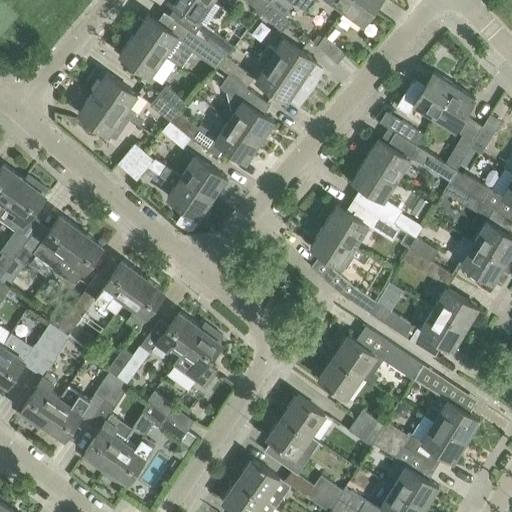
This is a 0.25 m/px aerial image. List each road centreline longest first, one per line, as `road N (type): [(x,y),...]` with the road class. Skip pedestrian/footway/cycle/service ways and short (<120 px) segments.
road 1 (residential): [(201,272),(434,0)]
road 2 (residential): [(164,511),(263,360),(255,319),(201,272)]
road 3 (residential): [(201,272),(15,109)]
road 4 (unclassified): [(15,109),(110,0)]
